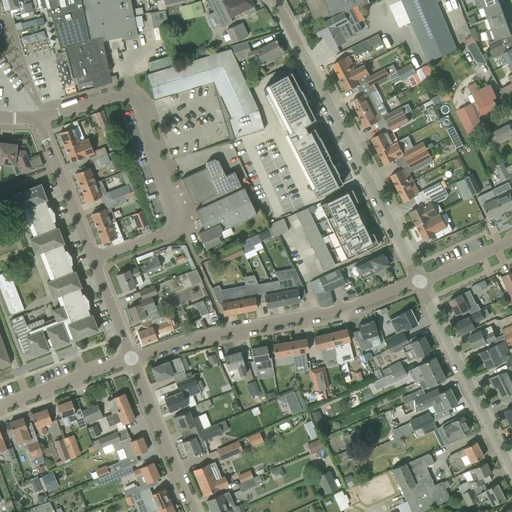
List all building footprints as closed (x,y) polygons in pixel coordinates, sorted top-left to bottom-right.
[(43,8),(40,0),(6,0),(11,16),(12,16),(13,16),(43,8)] [(45,7),(47,16),(50,15),(59,48),(64,47),(88,40),(80,0),(40,0),(43,8),(45,7)] [(80,0),(88,40),(102,36),(102,41),(136,34),(135,24),(130,0),(80,0)] [(207,0),(221,27),(232,22),(229,17),(244,10),(247,16),(256,12),(249,0),(225,0),(222,2),(221,0),(207,0)] [(307,0),(315,20),(343,11),(352,8),(357,5),(358,5),(359,6),(370,2),(369,0),(307,0)] [(444,0),(401,0),(428,61),(457,48),(439,6),(446,4),(444,0)] [(203,14),(200,1),(194,3),(184,6),(179,7),(183,20),(203,14)] [(484,8),(488,18),(504,13),(503,10),(506,9),(503,1),(484,8)] [(357,5),(352,8),(359,22),(364,19),(357,5)] [(343,13),(315,28),(319,37),(323,35),(330,49),(336,46),(345,41),(353,37),(353,34),(362,29),(358,22),(359,22),(352,8),(343,11),(343,13)] [(150,13),(153,28),(168,25),(165,10),(150,13)] [(488,18),(492,29),(510,22),(507,14),(504,15),(504,13),(488,18)] [(20,22),(12,23),(14,32),(21,30),(20,22)] [(511,34),(511,32),(511,31),(511,26),(510,22),(492,29),(487,31),(486,31),(490,42),(488,43),(492,50),(504,45),(501,38),(511,34)] [(232,43),(247,36),(241,23),(226,30),(232,43)] [(81,78),(83,83),(91,80),(94,88),(111,83),(102,41),(102,36),(88,40),(64,47),(65,51),(60,52),(62,61),(67,60),(72,78),(75,77),(76,79),(81,78)] [(248,59),(258,56),(262,63),(261,63),(262,65),(265,64),(264,63),(282,54),(276,42),(277,41),(276,40),(256,51),(255,50),(250,51),(250,53),(246,54),(248,59)] [(367,40),(352,47),(357,56),(371,48),(367,40)] [(485,64),(487,63),(474,41),(467,46),(476,62),(485,64)] [(232,48),(235,58),(246,54),(250,53),(250,51),(247,43),(232,48)] [(504,54),(509,63),(511,61),(511,48),(507,51),(504,45),(492,50),(495,57),(504,54)] [(230,49),(146,74),(146,73),(145,73),(153,100),(212,82),(229,119),(227,119),(233,138),(264,129),(258,111),(230,49)] [(173,64),(170,55),(147,63),(149,71),(173,64)] [(333,64),(340,77),(352,71),(349,66),(352,64),(348,56),(333,64)] [(511,61),(509,63),(511,69),(511,74),(508,76),(511,83),(503,88),(506,93),(511,90),(511,61)] [(412,63),(389,75),(393,84),(416,73),(412,63)] [(362,83),(360,78),(369,73),(365,65),(352,71),(340,77),(346,91),(355,86),(362,83)] [(385,68),(366,78),(369,86),(389,76),(385,68)] [(267,84),(272,94),(277,103),(281,113),(286,122),(290,131),(291,131),(286,133),(290,140),(295,150),(299,159),(304,168),(309,177),(313,186),(310,187),(316,197),(342,184),(337,175),(338,174),(333,164),(332,164),(328,157),(329,156),(324,146),(319,136),(318,137),(313,128),(310,130),(307,123),(309,122),(314,119),(309,109),(305,101),(306,101),(301,90),(300,91),(296,82),(290,72),(267,84)] [(421,83),(418,75),(412,78),(415,86),(421,83)] [(471,105),(457,111),(464,126),(469,135),(483,128),(477,118),(482,115),(483,117),(497,110),(493,101),(491,99),(496,97),(490,85),(479,91),(475,83),(469,86),(477,103),(476,103),(472,106),(471,105)] [(352,101),(359,115),(371,108),(368,103),(371,101),(367,93),(361,97),(352,101)] [(408,104),(402,107),(405,114),(412,111),(408,104)] [(384,115),(388,123),(405,114),(402,107),(401,106),(384,115)] [(371,108),(359,115),(366,128),(375,123),(381,120),(377,113),(374,114),(371,108)] [(110,130),(102,110),(94,113),(102,133),(110,130)] [(405,114),(388,123),(392,130),(409,121),(405,114)] [(511,131),(509,124),(489,134),(495,144),(511,135),(511,131)] [(84,140),(78,126),(65,130),(59,133),(65,147),(78,142),(84,140)] [(453,126),(446,130),(456,148),(462,145),(453,126)] [(371,138),(378,152),(394,144),(387,130),(371,138)] [(78,142),(65,147),(71,162),(84,157),(88,155),(93,153),(92,151),(87,138),(84,140),(78,142)] [(398,152),(405,148),(401,140),(394,144),(378,152),(385,165),(401,157),(398,152)] [(407,160),(427,150),(426,147),(424,142),(403,153),(407,160)] [(4,143),(2,163),(14,165),(14,161),(17,161),(21,173),(32,169),(25,151),(16,150),(16,144),(4,143)] [(93,153),(88,155),(90,161),(107,154),(104,147),(92,151),(93,153)] [(430,155),(427,150),(407,160),(410,167),(421,161),(424,165),(433,161),(430,155)] [(107,154),(90,161),(93,168),(109,162),(107,154)] [(459,158),(454,161),(458,169),(463,166),(459,158)] [(181,179),(193,205),(200,202),(202,207),(233,193),(230,188),(239,184),(234,172),(225,176),(218,161),(213,159),(206,162),(205,166),(205,168),(181,179)] [(510,177),(503,162),(495,166),(502,181),(510,177)] [(75,173),(81,188),(94,183),(88,168),(75,173)] [(390,175),(397,189),(413,181),(406,168),(399,171),(390,175)] [(481,191),(473,173),(464,178),(473,195),(481,191)] [(81,188),(87,203),(107,195),(101,180),(94,183),(81,188)] [(413,181),(397,189),(404,202),(420,194),(413,181)] [(439,182),(422,190),(426,198),(444,189),(443,189),(447,187),(443,181),(440,182),(439,182)] [(511,189),(509,182),(492,190),(496,198),(503,212),(511,207),(511,197),(510,192),(511,191),(511,189)] [(127,185),(108,192),(111,199),(123,195),(124,194),(130,192),(127,185)] [(40,193),(37,186),(12,195),(18,211),(22,209),(33,237),(29,239),(35,254),(39,252),(51,281),(46,282),(52,298),(57,296),(61,307),(53,310),(55,318),(44,322),(43,319),(26,325),(22,315),(10,319),(12,324),(11,325),(14,334),(16,333),(17,338),(16,338),(22,355),(31,351),(33,356),(49,350),(48,347),(52,345),(53,348),(69,342),(68,339),(73,337),(73,340),(94,332),(91,324),(94,322),(91,315),(90,316),(87,308),(84,302),(85,302),(84,301),(81,295),(82,295),(79,287),(80,287),(77,279),(74,281),(72,274),(74,273),(75,273),(74,271),(73,272),(70,265),(69,265),(67,259),(68,258),(67,258),(64,252),(65,251),(62,244),(63,243),(60,236),(57,237),(54,230),(57,229),(57,230),(58,230),(57,228),(56,228),(53,221),(52,221),(50,215),(51,215),(50,214),(47,208),(48,208),(45,200),(46,200),(43,192),(40,193)] [(202,207),(195,210),(204,230),(197,233),(205,249),(214,245),(221,242),(218,235),(220,234),(219,231),(256,215),(243,188),(242,189),(233,193),(202,207)] [(319,205),(346,260),(378,245),(372,233),(369,234),(367,230),(366,231),(362,223),(361,223),(357,216),(358,215),(354,207),(356,206),(354,202),(357,201),(351,189),(319,205)] [(428,203),(410,213),(417,226),(428,220),(438,215),(432,204),(444,197),(446,194),(444,189),(426,198),(425,198),(428,203)] [(492,190),(477,197),(481,206),(484,204),(485,209),(490,218),(503,212),(496,198),(492,190)] [(111,199),(105,202),(107,209),(126,202),(123,195),(111,199)] [(463,201),(474,223),(482,219),(472,197),(463,201)] [(91,214),(97,229),(115,221),(112,211),(107,213),(105,208),(91,214)] [(295,213),(297,219),(310,214),(307,208),(295,213)] [(142,211),(132,214),(138,229),(140,229),(142,234),(150,231),(148,226),(142,211)] [(428,220),(417,226),(423,239),(441,230),(444,235),(452,230),(449,223),(446,225),(440,213),(438,215),(428,220)] [(297,219),(300,224),(312,219),(310,214),(297,219)] [(268,225),(271,230),(285,224),(283,218),(268,225)] [(300,224),(303,230),(315,225),(312,219),(300,224)] [(115,221),(97,229),(103,243),(111,240),(113,245),(118,243),(116,237),(121,235),(119,230),(115,221)] [(271,230),(273,235),(278,233),(278,234),(288,230),(285,224),(271,230)] [(303,230),(305,236),(318,230),(315,225),(303,230)] [(260,233),(257,235),(260,242),(273,236),(270,229),(260,233)] [(305,236),(308,241),(320,236),(318,230),(305,236)] [(257,235),(250,238),(251,241),(254,245),(260,242),(257,235)] [(308,241),(311,247),(323,241),(320,236),(308,241)] [(251,241),(240,246),(244,254),(255,249),(254,245),(251,241)] [(311,247),(314,252),(326,247),(323,241),(311,247)] [(314,252),(316,258),(328,252),(326,247),(314,252)] [(227,252),(215,257),(218,265),(231,259),(227,252)] [(316,258),(319,263),(331,258),(328,252),(316,258)] [(352,268),(351,271),(353,275),(356,276),(358,275),(360,279),(374,272),(375,274),(377,274),(380,273),(381,271),(380,269),(388,265),(387,264),(388,261),(386,258),(384,257),(382,253),(373,258),(356,266),(352,268)] [(319,263),(322,270),(334,264),(331,258),(319,263)] [(161,267),(158,260),(116,275),(122,291),(142,283),(139,276),(140,276),(139,275),(147,272),(151,270),(161,267)] [(196,269),(186,273),(192,285),(201,281),(196,269)] [(319,279),(325,292),(344,283),(338,270),(319,279)] [(0,289),(10,315),(10,316),(24,310),(24,309),(23,309),(9,271),(0,274),(0,289)] [(294,290),(292,278),(278,281),(279,286),(283,304),(291,303),(289,291),(294,290)] [(283,304),(279,286),(278,281),(270,282),(274,306),(283,304)] [(266,307),(274,306),(270,282),(257,285),(260,301),(265,300),(266,307)] [(483,290),(479,282),(469,287),(473,295),(483,290)] [(231,314),(227,291),(220,292),(218,285),(211,288),(218,304),(221,304),(223,315),(231,314)] [(260,301),(257,285),(244,287),(244,288),(248,311),(256,309),(255,302),(260,301)] [(148,316),(146,310),(155,306),(151,296),(157,294),(154,286),(148,288),(139,292),(142,299),(139,301),(140,304),(128,308),(133,322),(146,317),(148,316)] [(248,311),(244,288),(236,289),(240,312),(248,311)] [(240,312),(236,289),(227,291),(231,314),(240,312)] [(299,301),(297,292),(297,289),(294,290),(289,291),(291,303),(299,301)] [(462,294),(449,300),(457,316),(468,310),(471,314),(477,310),(478,311),(480,310),(478,305),(477,305),(470,291),(468,292),(462,295),(462,294)] [(196,303),(201,316),(208,313),(203,300),(196,303)] [(417,324),(410,309),(398,315),(397,314),(388,319),(396,334),(383,340),(388,349),(400,343),(399,343),(406,339),(402,331),(408,328),(417,324)] [(476,328),(473,323),(485,318),(481,311),(455,324),(461,336),(476,328)] [(141,324),(143,330),(137,332),(142,343),(156,338),(155,335),(168,330),(169,331),(178,327),(172,312),(141,324)] [(378,338),(376,334),(377,334),(373,321),(357,325),(359,330),(352,332),(361,350),(371,347),(369,341),(378,338)] [(511,325),(502,330),(504,335),(511,331),(511,325)] [(349,341),(348,339),(346,329),(338,331),(341,343),(349,341)] [(341,343),(338,331),(329,333),(333,345),(336,357),(352,352),(349,341),(341,343)] [(469,337),(474,349),(496,338),(493,331),(484,336),(481,331),(469,337)] [(333,345),(329,333),(321,335),(324,347),(333,345)] [(324,347),(321,335),(313,337),(316,347),(316,350),(319,349),(322,360),(327,359),(336,357),(333,345),(324,347)] [(0,366),(0,368),(10,365),(0,336),(0,366)] [(430,350),(423,336),(417,339),(415,336),(408,340),(410,343),(409,344),(406,339),(399,343),(400,343),(402,348),(408,360),(421,354),(430,350)] [(297,340),(299,353),(308,352),(306,339),(297,340)] [(289,342),(291,354),(299,353),(297,340),(289,342)] [(504,341),(480,353),(488,370),(503,362),(500,356),(508,353),(503,344),(505,343),(504,341)] [(281,343),(283,356),(291,354),(289,342),(281,343)] [(283,356),(281,343),(272,345),(275,357),(283,356)] [(266,346),(250,349),(252,358),(253,362),(254,369),(254,371),(270,368),(272,367),(271,358),(268,358),(268,356),(266,346)] [(228,370),(237,367),(240,376),(246,374),(239,352),(224,356),(228,370)] [(214,354),(207,357),(210,364),(217,362),(214,354)] [(184,357),(179,359),(184,370),(189,368),(184,357)] [(152,368),(157,381),(183,371),(178,358),(152,368)] [(421,372),(423,376),(439,368),(434,358),(411,369),(415,375),(421,372)] [(388,367),(381,370),(384,377),(385,377),(392,373),(403,368),(399,361),(388,367)] [(316,368),(310,370),(314,390),(321,388),(317,372),(316,368)] [(392,373),(385,377),(388,384),(406,375),(406,374),(403,368),(392,373)] [(418,381),(421,389),(422,390),(423,389),(444,379),(439,368),(423,376),(424,378),(418,381)] [(324,371),(317,372),(321,388),(328,387),(324,371)] [(489,379),(493,387),(496,386),(502,398),(511,392),(511,374),(509,376),(507,371),(489,379)] [(179,393),(164,399),(169,412),(187,405),(185,398),(200,392),(194,375),(175,383),(179,393)] [(404,403),(413,399),(425,394),(423,389),(422,390),(421,389),(401,397),(404,403)] [(425,394),(413,399),(419,411),(433,404),(440,401),(444,410),(457,404),(456,403),(457,401),(456,398),(454,397),(449,389),(439,394),(436,389),(427,393),(425,394)] [(286,393),(291,411),(298,410),(293,391),(286,393)] [(110,409),(112,414),(129,407),(124,394),(107,401),(110,409)] [(77,420),(70,400),(57,405),(64,426),(72,423),(72,422),(77,420)] [(81,411),(86,424),(102,418),(97,405),(81,411)] [(125,423),(134,420),(129,407),(112,414),(105,416),(107,421),(109,426),(114,424),(116,427),(125,423)] [(37,427),(39,435),(46,433),(43,425),(51,422),(47,409),(31,415),(36,428),(37,427)] [(202,429),(197,416),(192,418),(189,411),(173,418),(176,425),(175,425),(177,432),(189,427),(191,434),(192,433),(202,429)] [(429,411),(408,420),(410,424),(412,430),(420,427),(433,421),(430,415),(429,411)] [(469,430),(470,428),(468,424),(466,424),(466,423),(463,417),(463,416),(458,419),(457,417),(440,425),(446,436),(444,437),(448,444),(446,445),(466,436),(465,435),(464,433),(470,431),(469,430)] [(29,436),(22,418),(9,423),(12,432),(10,433),(14,443),(22,440),(23,443),(26,441),(32,458),(42,454),(35,434),(29,436)] [(424,435),(437,429),(433,422),(421,428),(424,435)] [(207,448),(203,440),(221,433),(218,423),(202,429),(192,433),(194,437),(182,442),(188,457),(200,452),(200,451),(207,448)] [(410,424),(397,430),(399,436),(412,430),(410,424)] [(96,425),(88,428),(92,438),(100,434),(96,425)] [(98,439),(101,448),(111,444),(120,440),(116,432),(98,439)] [(248,443),(260,440),(258,433),(247,436),(248,443)] [(122,447),(127,459),(147,450),(142,437),(131,441),(129,437),(120,441),(120,440),(111,444),(114,450),(122,447)] [(54,441),(61,461),(69,458),(62,438),(54,441)] [(320,439),(306,445),(310,453),(324,447),(320,439)] [(242,451),(238,441),(230,445),(230,444),(217,450),(221,460),(242,451)] [(466,447),(448,456),(451,462),(460,458),(464,466),(470,463),(474,461),(483,457),(475,442),(466,447)] [(78,455),(74,445),(67,448),(70,457),(78,455)] [(347,458),(344,450),(331,456),(335,463),(347,458)] [(391,469),(411,511),(420,511),(449,499),(445,490),(442,482),(434,485),(425,467),(433,463),(429,453),(401,465),(391,469)] [(134,471),(140,485),(136,487),(135,485),(123,490),(126,497),(138,492),(139,493),(149,488),(146,483),(159,478),(152,462),(143,466),(140,467),(140,469),(134,471)] [(472,479),(458,485),(461,493),(471,489),(484,483),(481,478),(490,474),(485,463),(476,467),(468,470),(472,479)] [(44,465),(37,467),(40,473),(46,470),(44,465)] [(227,485),(224,477),(215,481),(208,465),(193,471),(204,495),(218,489),(227,485)] [(110,475),(106,467),(95,472),(97,477),(98,480),(110,475)] [(280,467),(270,472),(273,480),(284,475),(280,467)] [(252,478),(249,471),(237,476),(240,483),(252,478)] [(337,489),(329,471),(317,476),(325,495),(337,489)] [(56,488),(49,473),(41,476),(47,491),(56,488)] [(349,474),(343,477),(346,483),(352,480),(349,474)] [(240,491),(255,485),(262,482),(259,475),(252,478),(240,483),(237,484),(240,491)] [(471,489),(461,493),(466,504),(476,499),(478,503),(488,498),(492,505),(495,503),(504,499),(496,484),(475,496),(473,492),(471,489)] [(145,511),(151,511),(171,504),(164,489),(151,494),(152,495),(145,498),(148,503),(145,505),(144,507),(145,511)] [(339,511),(349,506),(342,490),(331,494),(339,511)] [(206,501),(210,511),(219,511),(233,506),(227,492),(206,501)]
